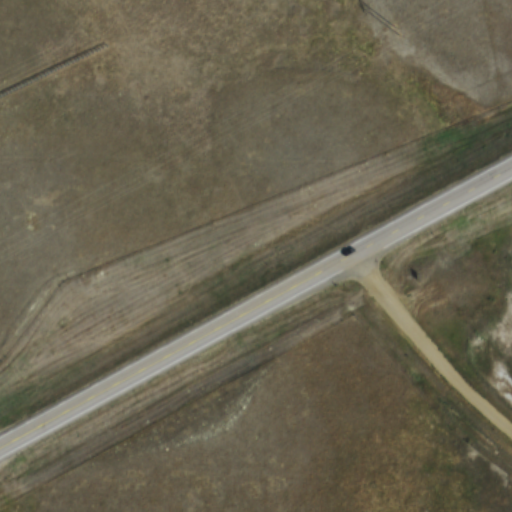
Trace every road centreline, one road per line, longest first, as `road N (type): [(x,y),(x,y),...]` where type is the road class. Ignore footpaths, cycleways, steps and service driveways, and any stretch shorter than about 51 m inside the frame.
road 1 (primary): [(0,451),(511,170)]
road 2 (residential): [(511,383),(349,260)]
